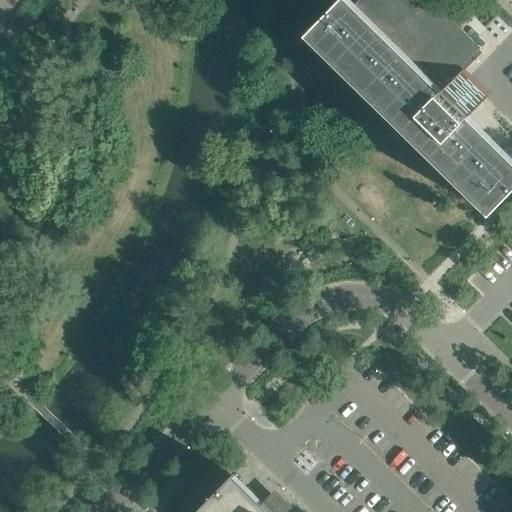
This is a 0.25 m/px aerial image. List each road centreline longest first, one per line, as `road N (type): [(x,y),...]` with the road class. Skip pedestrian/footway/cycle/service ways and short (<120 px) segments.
road 1 (residential): [(218,413),(318,314),(366,298),(401,308),(511,418)]
road 2 (residential): [(477,511),(351,388),(322,415)]
road 3 (residential): [(120,511),(218,413)]
